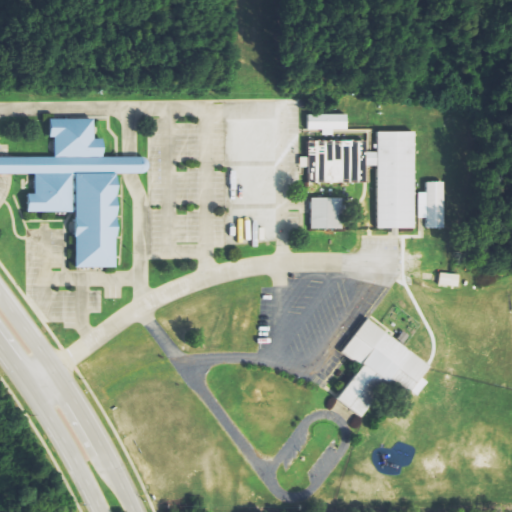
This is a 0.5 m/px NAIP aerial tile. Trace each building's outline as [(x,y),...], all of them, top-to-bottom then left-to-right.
[(344,130),(305,129),(305,115),(344,115),(344,130)] [(110,268),(70,268),(69,212),(23,212),(23,195),(29,195),(29,174),(48,174),(48,159),(49,137),(45,137),(45,119),(88,119),(88,138),(99,138),(99,158),(99,173),(110,173),(110,268)] [(372,132),(372,230),(409,230),(410,133),(372,132)] [(302,140),(303,183),(359,183),(359,140),(302,140)] [(48,159),(0,158),(0,174),(29,174),(48,174),(48,159)] [(99,158),(129,158),(137,158),(139,159),(141,161),(142,165),(142,169),(141,172),(138,173),(129,173),(110,173),(99,173),(99,158)] [(423,183),(440,183),(441,229),(425,229),(424,215),(424,207),(424,205),(424,196),(423,183)] [(308,197),(309,231),(339,231),(339,207),(338,197),(308,197)] [(364,320),(425,367),(398,401),(382,388),(356,421),(330,400),(356,367),(341,356),(338,353),(352,336),(364,320)]
